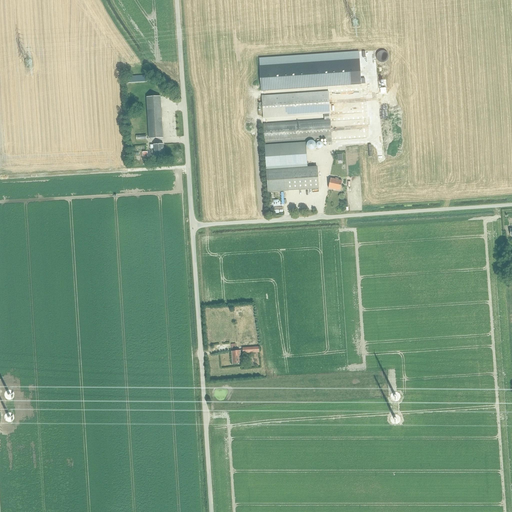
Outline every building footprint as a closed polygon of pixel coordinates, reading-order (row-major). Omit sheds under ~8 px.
[(359,52),(259,58),(260,66),(359,59),(359,52)] [(359,59),(260,66),(261,91),(361,84),(361,79),(359,59)] [(262,95),(263,118),(324,113),(329,113),(330,113),(329,91),(262,95)] [(163,138),(160,97),(147,98),(149,138),(163,138)] [(264,124),(265,143),(327,139),(327,145),(332,145),(330,120),(329,120),(324,120),(264,124)] [(312,141),(311,141),(310,141),(309,141),(308,142),(308,143),(307,143),(307,144),(307,145),(307,146),(307,147),(308,148),(309,149),(310,150),(311,150),(312,150),(313,149),(314,149),(314,148),(315,148),(316,147),(316,146),(316,145),(316,144),(316,143),(315,143),(315,142),(314,142),(314,141),(313,141),(312,141)] [(267,169),(307,167),(306,143),(265,145),(267,169)] [(164,156),(163,145),(163,144),(154,145),(150,145),(151,149),(154,148),(155,157),(164,156)] [(318,189),(317,167),(267,170),(269,192),(318,189)] [(335,179),(330,178),(328,188),(340,190),(342,181),(338,180),(338,179),(335,178),(335,179)] [(240,350),(232,351),(233,364),(241,363),(240,350)]
